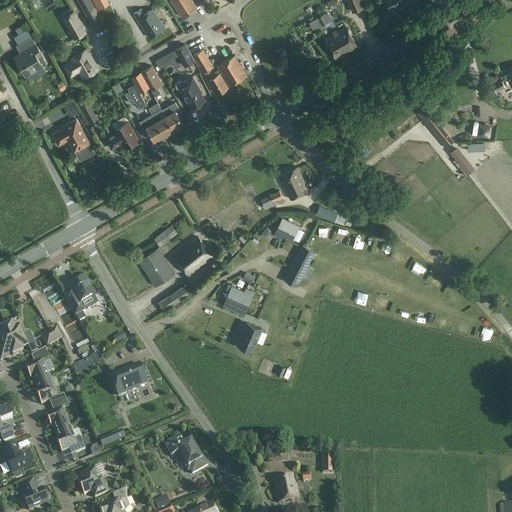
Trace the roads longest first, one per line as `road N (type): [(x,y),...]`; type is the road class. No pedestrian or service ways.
road 1 (residential): [(243,511),(218,443),(80,227)]
road 2 (unclassified): [(511,333),(459,277),(306,152),(277,116)]
road 3 (residential): [(277,116),(480,0)]
road 4 (residential): [(80,227),(277,116)]
road 5 (residential): [(80,227),(0,77)]
road 6 (residential): [(0,376),(18,386),(76,511)]
road 7 (residential): [(127,70),(231,9)]
